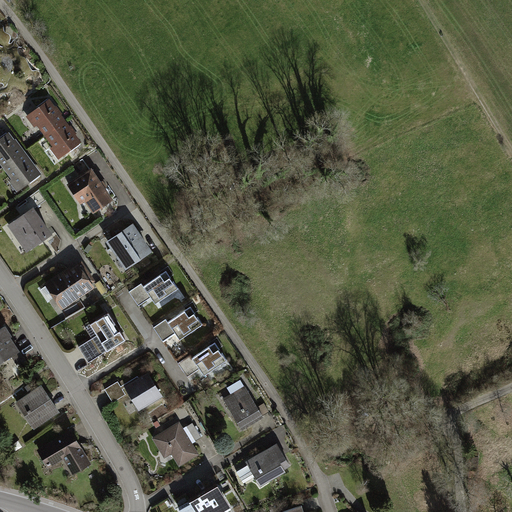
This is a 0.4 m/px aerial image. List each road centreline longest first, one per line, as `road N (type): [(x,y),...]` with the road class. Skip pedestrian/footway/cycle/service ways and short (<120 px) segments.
road 1 (residential): [(0,0),(276,396),(329,511)]
road 2 (residential): [(0,270),(131,479),(137,511)]
road 3 (track): [(420,0),(511,155)]
